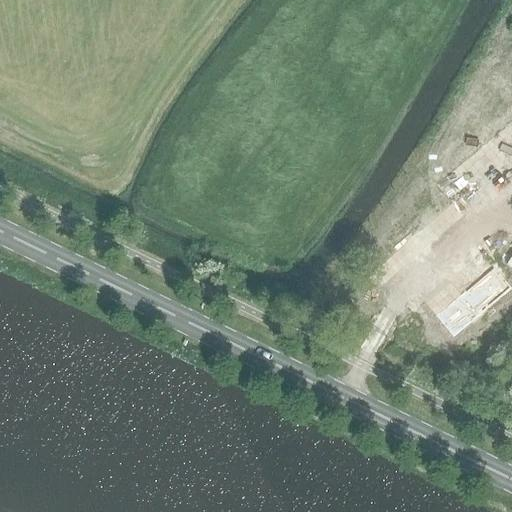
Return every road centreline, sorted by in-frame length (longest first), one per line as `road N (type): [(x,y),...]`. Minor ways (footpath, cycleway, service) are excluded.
road 1 (primary): [(511,479),(0,232)]
road 2 (track): [(511,231),(479,229),(453,241),(377,324)]
